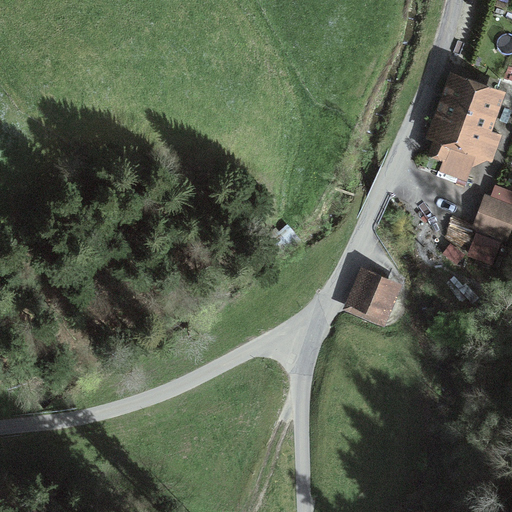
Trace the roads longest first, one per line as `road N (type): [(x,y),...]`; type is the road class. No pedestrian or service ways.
road 1 (unclassified): [(457,0),(392,171),(305,341),(304,511)]
road 2 (track): [(299,389),(248,511)]
